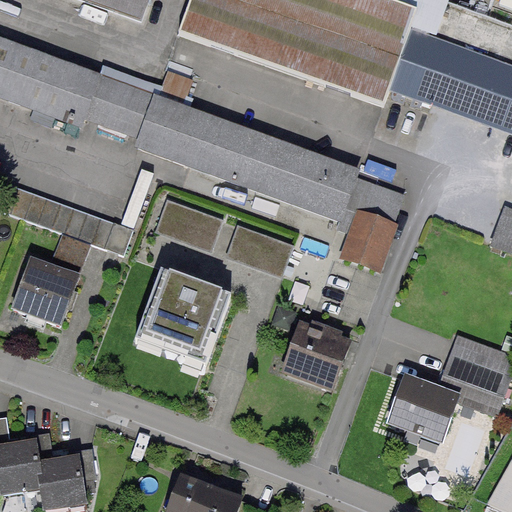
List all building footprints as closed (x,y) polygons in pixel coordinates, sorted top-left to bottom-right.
[(150,0),(84,0),(143,22),(150,0)] [(193,0),(182,31),(381,103),(387,86),(408,29),(413,14),(375,0),(193,0)] [(375,0),(413,14),(408,29),(436,39),(449,0),(375,0)] [(408,29),(387,86),(511,130),(511,66),(436,39),(408,29)] [(155,98),(0,45),(0,103),(137,150),(155,98)] [(376,176),(155,98),(137,150),(358,228),(364,212),(373,185),(376,176)] [(408,198),(373,185),(364,212),(399,224),(408,198)] [(12,186),(2,211),(64,234),(92,244),(125,256),(134,232),(12,186)] [(228,225),(172,205),(160,237),(216,257),(228,225)] [(511,210),(507,208),(493,246),(511,252),(511,210)] [(381,274),(399,224),(364,212),(358,228),(346,261),(381,274)] [(301,251),(240,229),(230,257),(291,279),(301,251)] [(64,234),(52,266),(80,276),(92,244),(64,234)] [(52,266),(30,258),(13,305),(69,326),(86,279),(80,276),(52,266)] [(229,296),(169,274),(142,346),(202,368),(229,296)] [(354,335),(303,317),(281,380),(333,398),(354,335)] [(511,355),(457,338),(441,388),(462,395),(459,404),(499,418),(511,377),(511,355)] [(401,375),(384,424),(446,444),(459,404),(462,395),(441,388),(401,375)] [(47,456),(45,436),(0,440),(0,454),(3,486),(5,508),(52,504),(47,456)] [(99,511),(93,451),(47,456),(52,504),(52,511),(99,511)] [(511,511),(511,464),(490,504),(509,511),(511,511)] [(203,511),(212,490),(180,478),(167,511),(203,511)] [(240,511),(244,502),(212,490),(203,511),(240,511)]
